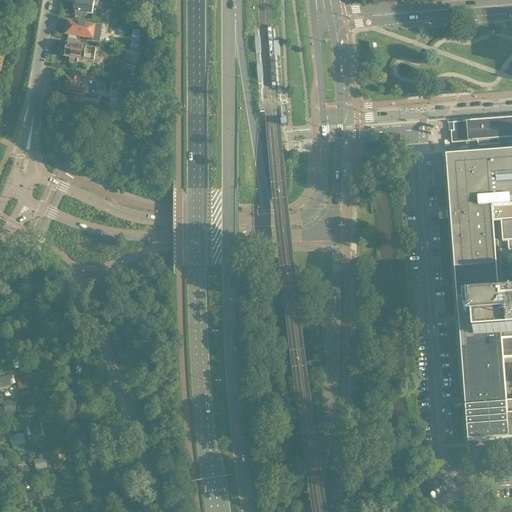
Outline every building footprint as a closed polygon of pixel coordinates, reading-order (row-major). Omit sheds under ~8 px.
[(87,14),(92,14),(94,6),(98,7),(98,0),(76,0),(76,3),(75,3),(73,7),(74,11),(75,11),(75,12),(76,12),(75,15),(86,17),(87,14)] [(101,33),(102,26),(94,25),(94,27),(86,26),(87,25),(80,24),(68,23),(66,35),(93,39),(94,32),(101,33)] [(133,37),(131,49),(134,49),(137,50),(139,38),(133,37)] [(64,51),(63,55),(65,57),(70,58),(69,63),(77,64),(78,59),(93,62),(96,49),(67,44),(66,49),(64,51)] [(87,75),(87,71),(72,69),(71,76),(81,78),(82,75),(87,75)] [(65,86),(64,89),(65,90),(65,92),(69,92),(68,101),(79,103),(81,94),(84,95),(84,94),(88,95),(89,88),(94,88),(95,80),(81,78),(80,80),(71,78),(70,80),(67,79),(66,85),(65,86)] [(117,100),(116,111),(129,112),(130,101),(117,100)] [(511,118),(470,122),(471,130),(457,131),(458,143),(477,142),(478,146),(499,145),(499,140),(511,139),(511,140),(511,152),(446,157),(465,411),(468,443),(511,439),(511,118)] [(400,135),(388,136),(388,144),(401,143),(400,135)] [(402,152),(391,152),(389,153),(389,161),(402,160),(402,152)] [(23,367),(20,356),(12,358),(14,368),(23,367)] [(29,387),(26,376),(16,379),(19,389),(29,387)] [(9,377),(0,378),(0,387),(11,385),(9,377)] [(32,407),(30,398),(20,400),(22,409),(32,407)] [(16,410),(13,400),(3,402),(5,413),(16,410)] [(42,433),(39,422),(29,425),(31,435),(42,433)] [(25,445),(23,433),(13,435),(15,447),(25,445)] [(36,468),(44,467),(43,459),(35,460),(36,468)] [(32,472),(29,462),(21,464),(23,474),(32,472)] [(52,495),(50,485),(41,486),(43,497),(52,495)] [(37,500),(35,492),(26,494),(28,502),(37,500)]
